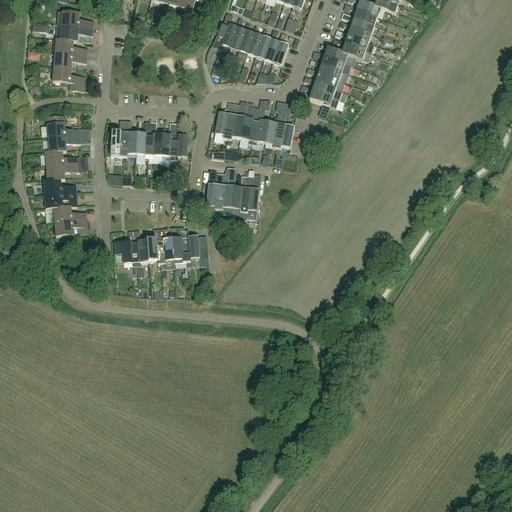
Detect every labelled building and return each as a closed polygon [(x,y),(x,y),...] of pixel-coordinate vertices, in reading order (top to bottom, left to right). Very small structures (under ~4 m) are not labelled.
[(166,0),(165,6),(179,10),(181,0),(166,0)] [(181,0),(179,10),(193,13),(195,0),(181,0)] [(286,0),(284,6),(293,9),(296,0),(286,0)] [(296,0),(293,9),(302,13),(305,0),(296,0)] [(359,11),(358,13),(378,21),(381,12),(380,12),(375,10),(361,5),(362,1),(358,0),(348,0),(347,4),(352,6),(354,4),(360,6),(358,11),(359,11)] [(375,10),(380,12),(381,12),(395,17),(398,8),(378,1),(378,0),(371,0),(378,2),(375,10)] [(355,22),(375,29),(378,21),(358,13),(359,11),(358,11),(346,7),(345,10),(357,15),(355,20),(356,20),(355,22)] [(58,28),(61,29),(93,31),(94,24),(80,23),(80,16),(63,15),(59,14),(58,28)] [(354,23),(352,28),(353,28),(352,30),(372,37),(375,29),(355,22),(356,20),(355,20),(343,15),(342,21),(348,23),(350,22),(354,23)] [(222,47),(231,51),(238,31),(236,30),(230,28),(233,19),(227,17),(223,28),(222,28),(218,39),(224,41),(222,47)] [(236,30),(238,31),(231,51),(239,53),(246,34),(245,33),(240,31),(243,22),(240,21),(236,30)] [(350,37),(349,39),(369,46),(372,37),(352,30),(353,28),(352,28),(342,24),(340,30),(344,31),(344,29),(351,32),(349,37),(350,37)] [(245,33),(246,34),(239,53),(248,57),(254,37),(253,36),(248,34),(251,27),(247,26),(245,33)] [(60,43),(74,44),(78,44),(78,37),(91,38),(93,38),(93,31),(61,29),(58,28),(56,42),(60,42),(60,43)] [(253,36),(254,37),(248,57),(256,60),(263,40),(262,39),(257,37),(259,30),(256,29),(253,36)] [(262,39),(263,40),(256,60),(265,63),(271,43),(270,42),(265,40),(268,33),(264,32),(262,39)] [(265,63),(273,65),(280,46),(279,45),(274,43),(276,39),(277,38),(279,34),(273,33),(270,42),(271,43),(265,63)] [(346,47),(371,56),(374,48),(369,46),(349,39),(350,37),(349,37),(339,33),(337,39),(340,40),(341,38),(348,40),(346,45),(347,45),(346,47)] [(279,45),(280,46),(273,65),(282,69),(289,49),(283,46),(284,42),(287,40),(287,38),(282,36),(279,45)] [(343,56),(348,58),(355,61),(368,65),(371,56),(346,47),(347,45),(346,45),(335,41),(334,42),(333,45),(333,46),(336,47),(336,45),(345,48),(343,56)] [(54,45),(53,53),(55,54),(55,56),(87,59),(88,52),(73,51),(74,44),(60,43),(60,42),(56,42),(56,44),(54,45)] [(322,47),(320,50),(327,53),(326,58),(325,60),(351,69),(352,69),(355,61),(348,58),(343,56),(328,51),(329,49),(322,47)] [(318,57),(317,59),(324,61),(323,66),(322,68),(348,77),(351,69),(325,60),(326,58),(319,55),(318,57)] [(55,56),(54,70),(72,72),(72,65),(87,66),(87,59),(55,56)] [(218,61),(212,77),(219,80),(225,64),(218,61)] [(348,77),(342,75),(322,68),(323,66),(316,64),(314,67),(321,70),(320,75),(319,77),(345,86),(348,77)] [(72,72),(54,70),(53,85),(70,86),(70,93),(84,94),(85,80),(71,79),(72,72)] [(317,83),(316,85),(342,94),(345,86),(319,77),(320,75),(308,71),(307,75),(312,77),(314,76),(318,78),(317,83)] [(314,92),(313,94),(339,103),(342,94),(316,85),(317,83),(305,79),(304,84),(309,86),(311,85),(316,87),(314,92)] [(339,103),(313,94),(314,92),(307,89),(306,93),(313,95),(310,103),(334,111),(336,109),(339,103)] [(337,111),(343,113),(350,96),(343,94),(337,111)] [(219,116),(216,137),(224,139),(224,142),(228,142),(232,143),(232,140),(232,139),(232,135),(227,134),(228,126),(227,126),(229,118),(232,118),(234,106),(229,105),(227,112),(225,112),(224,117),(219,116)] [(240,108),(234,106),(232,118),(229,118),(227,126),(228,126),(227,134),(232,135),(232,139),(232,140),(241,142),(245,121),(238,119),(240,108)] [(251,122),(245,121),(241,142),(249,143),(249,146),(256,148),(257,145),(257,144),(257,139),(251,137),(252,130),(253,122),(257,122),(259,111),(253,110),(251,122)] [(257,145),(265,146),(269,125),(263,124),(265,112),(259,111),(257,122),(253,122),(252,130),(251,137),(257,139),(257,144),(257,145)] [(269,125),(265,146),(274,148),(273,151),(277,152),(281,152),(282,149),(281,148),(282,144),(276,142),(277,134),(276,134),(278,126),(282,126),(284,116),(278,115),(277,121),(275,120),(274,126),(269,125)] [(290,117),(284,116),(282,126),(278,126),(276,134),(277,134),(276,142),(282,144),(281,148),(282,149),(291,151),(294,130),(288,128),(290,117)] [(47,120),(48,142),(80,139),(80,132),(65,133),(65,126),(64,126),(64,119),(47,120)] [(122,135),(125,135),(126,123),(120,123),(119,135),(112,135),(111,159),(128,160),(128,157),(128,156),(127,156),(127,151),(120,151),(120,142),(121,141),(122,135)] [(132,124),(126,123),(125,135),(122,135),(121,141),(120,142),(120,151),(127,151),(127,156),(128,156),(128,157),(136,157),(138,136),(131,136),(132,124)] [(147,136),(150,136),(151,125),(145,125),(144,136),(138,136),(136,157),(145,158),(145,161),(153,162),(153,158),(153,157),(152,157),(152,153),(145,152),(146,143),(147,143),(147,136)] [(157,125),(151,125),(150,136),(147,136),(147,143),(146,143),(145,152),(152,153),(152,157),(153,157),(153,158),(162,159),(163,137),(156,137),(157,125)] [(172,138),(175,138),(176,126),(170,126),(170,138),(163,137),(162,159),(170,159),(170,163),(178,163),(178,160),(178,159),(178,154),(171,154),(171,145),(172,145),(172,138)] [(182,127),(176,126),(175,138),(172,138),(172,145),(171,145),(171,154),(178,154),(178,159),(178,160),(187,160),(188,139),(181,138),(182,127)] [(66,147),(81,146),(80,139),(48,142),(49,155),(49,156),(63,155),(67,154),(66,147)] [(64,161),(63,155),(49,156),(49,155),(45,156),(46,170),(78,167),(78,160),(64,161)] [(48,184),(61,183),(65,183),(65,175),(79,174),(78,167),(46,170),(48,184)] [(223,205),(217,204),(218,197),(217,197),(218,189),(222,189),(223,177),(217,176),(216,188),(209,187),(207,208),(216,209),(215,213),(223,213),(223,210),(223,205)] [(232,211),(234,190),(228,189),(229,177),(223,177),(222,189),(218,189),(217,197),(218,197),(217,204),(223,205),(223,210),(223,213),(223,216),(231,217),(232,211)] [(119,180),(113,179),(108,179),(109,183),(111,186),(115,187),(122,188),(123,180),(119,180)] [(248,216),(248,213),(248,212),(248,208),(242,207),(242,200),(242,192),(247,192),(248,179),(242,179),(241,187),(239,188),(239,191),(234,190),(232,211),(241,212),(240,215),(248,216)] [(248,212),(248,213),(257,214),(260,193),(253,192),(254,180),(248,179),(247,192),(242,192),(242,200),(242,207),(248,208),(248,212)] [(150,189),(160,190),(160,182),(150,181),(150,189)] [(62,190),(61,183),(48,184),(44,184),(45,198),(77,195),(76,188),(62,190)] [(63,210),(71,209),(78,209),(77,195),(45,198),(46,212),(54,211),(63,210)] [(55,225),(87,223),(86,216),(72,217),(71,209),(63,210),(54,211),(55,225)] [(88,221),(89,229),(98,228),(98,220),(88,221)] [(87,230),(87,223),(55,225),(56,239),(57,239),(57,243),(59,244),(70,243),(71,242),(71,238),(74,238),(73,231),(87,230)] [(183,241),(185,240),(184,233),(185,233),(185,230),(178,230),(179,240),(177,241),(172,241),(175,263),(174,263),(174,266),(191,265),(191,261),(190,261),(190,256),(184,256),(183,249),(183,241)] [(174,263),(175,263),(172,241),(166,242),(165,231),(159,232),(160,242),(157,243),(158,250),(157,250),(158,258),(164,258),(165,263),(166,263),(174,263)] [(166,267),(166,263),(165,263),(164,258),(158,258),(157,250),(158,250),(157,243),(160,242),(159,232),(153,232),(154,236),(147,236),(147,243),(148,243),(149,265),(158,264),(158,267),(166,267)] [(185,233),(184,233),(185,240),(183,241),(183,249),(184,256),(190,256),(190,261),(191,261),(200,261),(199,251),(198,239),(189,240),(188,232),(185,233)] [(141,265),(149,265),(148,243),(147,243),(141,244),(140,233),(134,234),(135,244),(132,245),(133,252),(131,252),(133,260),(139,260),(140,265),(141,265)] [(141,269),(141,265),(140,265),(139,260),(133,260),(131,252),(133,252),(132,245),(135,244),(134,234),(128,234),(129,245),(114,246),(115,258),(123,257),(124,267),(133,266),(133,269),(141,269)] [(208,250),(199,251),(200,261),(200,269),(209,268),(208,250)]
